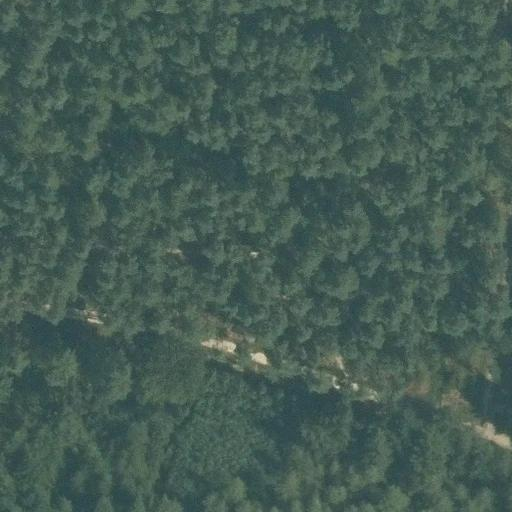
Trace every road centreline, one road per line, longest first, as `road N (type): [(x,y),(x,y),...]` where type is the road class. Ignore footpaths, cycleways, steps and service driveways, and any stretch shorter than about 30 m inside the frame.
road 1 (track): [(369,396),(0,295)]
road 2 (track): [(479,428),(511,253)]
